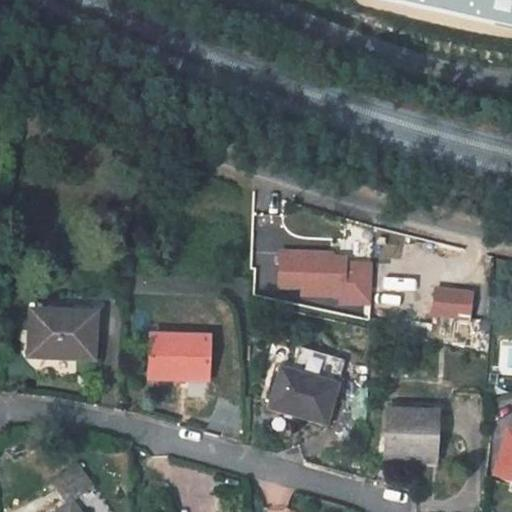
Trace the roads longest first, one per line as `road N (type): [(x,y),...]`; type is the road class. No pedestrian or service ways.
road 1 (residential): [(511,235),(432,218),(0,70)]
road 2 (unclassified): [(240,0),(347,38),(511,80)]
